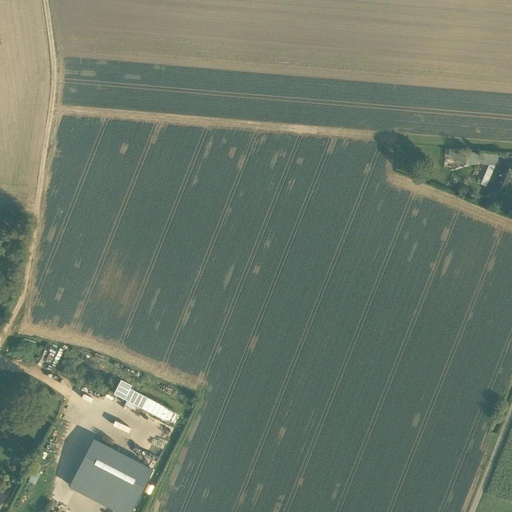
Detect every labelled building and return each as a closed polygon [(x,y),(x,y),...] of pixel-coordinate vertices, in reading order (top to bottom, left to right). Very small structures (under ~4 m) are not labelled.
[(497,162),(498,162),(498,155),(485,154),(484,161),(497,162)] [(487,185),(503,193),(511,174),(511,163),(498,162),(497,162),(487,185)] [(132,387),(121,381),(113,395),(127,402),(125,406),(135,412),(138,407),(173,425),(178,414),(131,390),(132,387)] [(132,433),(134,429),(119,420),(117,424),(132,433)] [(130,511),(152,470),(94,439),(77,472),(115,492),(108,506),(119,511),(130,511)] [(36,483),(40,472),(33,470),(29,480),(36,483)] [(69,486),(108,506),(115,492),(77,472),(69,486)]
